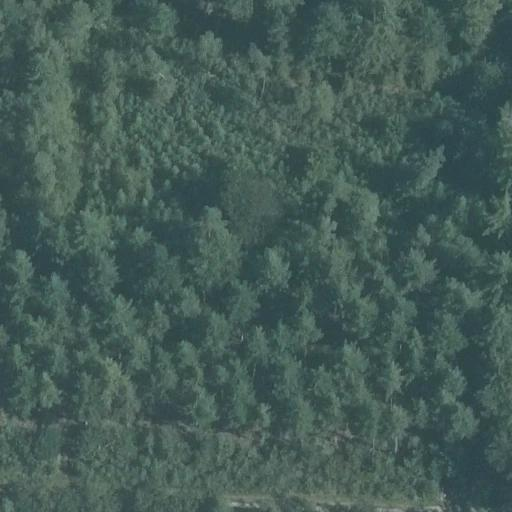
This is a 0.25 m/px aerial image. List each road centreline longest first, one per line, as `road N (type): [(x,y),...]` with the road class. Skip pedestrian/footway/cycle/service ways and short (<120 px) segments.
road 1 (track): [(510,0),(474,511)]
road 2 (track): [(64,497),(86,0)]
road 3 (track): [(0,493),(434,511)]
